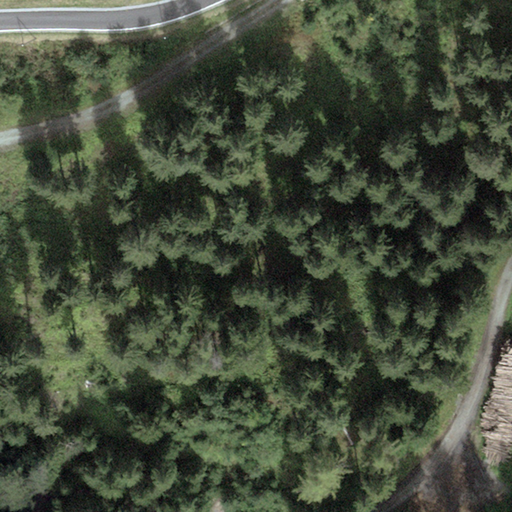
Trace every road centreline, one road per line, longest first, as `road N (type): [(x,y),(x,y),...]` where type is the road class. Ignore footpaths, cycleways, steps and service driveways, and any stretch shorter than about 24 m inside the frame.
road 1 (track): [(0,135),(157,74),(285,0)]
road 2 (track): [(511,266),(461,422),(431,470),(377,511)]
road 3 (unclassified): [(186,0),(121,16),(0,19)]
